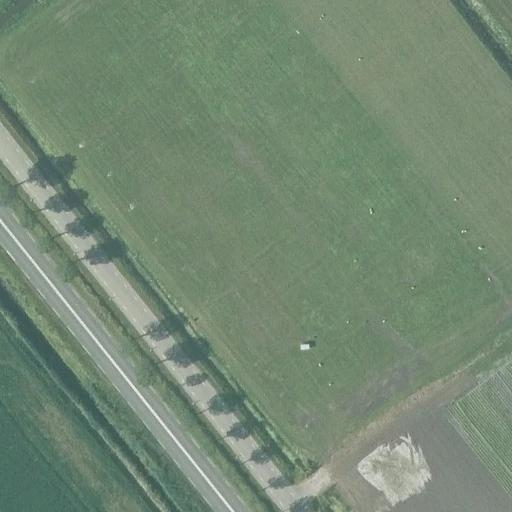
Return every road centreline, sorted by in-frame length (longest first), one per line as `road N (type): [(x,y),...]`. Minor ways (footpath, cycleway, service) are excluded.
road 1 (unclassified): [(295,511),(0,135)]
road 2 (primary): [(231,511),(0,224)]
